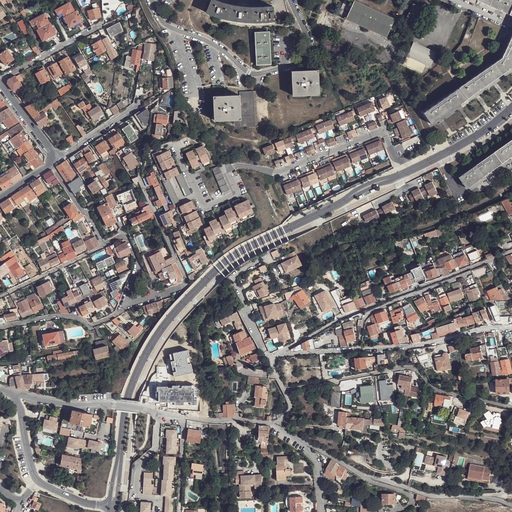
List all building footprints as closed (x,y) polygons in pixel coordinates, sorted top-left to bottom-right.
[(210,0),(209,0),(204,13),(213,16),(221,19),(228,21),(233,22),(242,23),(247,24),(260,24),(274,23),(273,19),(273,17),(272,8),(264,9),(253,9),(242,8),(231,6),(220,3),(210,0)] [(283,0),(271,0),(272,8),(273,17),(274,16),(275,19),(273,19),(274,23),(288,20),(283,0)] [(477,0),(496,8),(499,0),(477,0)] [(511,15),(511,0),(499,0),(496,8),(511,15)] [(346,20),(386,38),(394,19),(354,1),(351,8),(349,13),(346,20)] [(70,2),(55,10),(57,15),(62,12),(64,17),(75,11),(70,2)] [(424,9),(413,4),(403,25),(414,30),(424,9)] [(88,10),(91,20),(101,17),(99,12),(101,12),(99,7),(98,8),(98,7),(97,8),(88,10)] [(321,8),(313,25),(323,29),(330,13),(321,8)] [(338,15),(345,18),(345,19),(346,20),(349,13),(344,11),(340,9),(338,15)] [(82,20),(77,10),(75,11),(64,17),(67,21),(66,21),(69,27),(73,25),(73,24),(82,20)] [(45,13),(30,21),(32,26),(37,24),(38,27),(38,28),(39,29),(50,23),(45,13)] [(23,30),(27,28),(23,19),(18,21),(23,30)] [(55,33),(50,23),(39,29),(38,29),(40,33),(39,34),(43,41),(48,38),(47,37),(55,33)] [(123,30),(119,23),(107,29),(111,37),(116,34),(123,30)] [(271,66),(269,33),(263,34),(263,36),(259,36),(259,34),(255,34),(257,66),(271,66)] [(511,34),(501,58),(511,66),(511,34)] [(112,59),(118,56),(114,49),(107,37),(104,39),(103,40),(102,40),(107,49),(109,52),(108,52),(110,57),(112,59)] [(93,45),(98,54),(107,49),(102,40),(103,40),(102,39),(93,45)] [(86,47),(82,40),(77,42),(81,49),(86,47)] [(150,56),(153,43),(144,42),(144,46),(143,48),(145,48),(144,55),(150,56)] [(403,63),(423,72),(427,65),(431,67),(437,53),(413,42),(403,63)] [(36,44),(32,46),(37,55),(41,53),(38,48),(36,44)] [(14,59),(7,49),(0,54),(0,57),(6,65),(14,59)] [(138,51),(133,50),(132,57),(131,63),(138,65),(138,64),(141,51),(138,51)] [(88,63),(82,54),(75,58),(80,68),(88,63)] [(76,70),(68,56),(59,61),(67,75),(76,70)] [(24,57),(15,61),(18,66),(27,61),(24,57)] [(482,72),(492,81),(511,66),(501,58),(482,72)] [(48,67),(53,76),(59,72),(61,71),(56,63),(48,67)] [(88,63),(80,68),(81,69),(83,68),(85,72),(86,75),(87,75),(92,71),(88,63)] [(45,81),(50,79),(44,68),(39,71),(36,73),(41,83),(45,81)] [(462,85),(471,95),(492,81),(482,72),(462,85)] [(318,97),(318,92),(318,73),(307,73),(307,77),(302,77),(302,73),(292,73),(292,78),(294,78),(294,93),(292,93),(292,98),(318,97)] [(17,89),(22,85),(21,84),(16,77),(15,76),(8,79),(7,83),(10,87),(13,91),(17,89)] [(80,80),(79,78),(69,85),(70,87),(80,80)] [(70,87),(69,85),(59,91),(60,93),(61,96),(71,89),(70,87)] [(442,99),(451,110),(471,95),(462,85),(442,99)] [(20,92),(16,95),(18,98),(23,94),(27,92),(25,89),(20,92)] [(50,99),(52,102),(57,98),(61,96),(60,93),(50,99)] [(254,128),(254,93),(240,93),(240,96),(240,101),(240,116),(241,121),(234,121),(234,129),(254,128)] [(266,93),(254,93),(254,128),(268,128),(266,93)] [(33,99),(29,95),(26,97),(27,97),(26,98),(23,100),(25,104),(33,99)] [(240,96),(229,97),(229,101),(225,101),(225,97),(214,97),(214,101),(216,102),(216,117),(214,117),(214,121),(234,121),(241,121),(240,116),(239,116),(238,101),(240,101),(240,96)] [(52,102),(45,107),(46,109),(52,105),(55,109),(61,105),(57,98),(52,102)] [(386,99),(378,102),(382,111),(390,108),(386,99)] [(451,110),(442,99),(423,113),(430,124),(451,110)] [(81,109),(83,108),(86,113),(89,112),(93,109),(90,103),(86,106),(86,104),(83,101),(79,104),(81,109)] [(25,107),(34,118),(40,115),(40,114),(39,112),(38,110),(36,111),(34,106),(33,103),(25,107)] [(372,103),(356,109),(360,118),(375,112),(372,103)] [(121,112),(116,104),(111,108),(116,115),(121,112)] [(93,109),(89,112),(92,116),(94,120),(100,117),(100,118),(104,115),(98,106),(93,109)] [(14,115),(9,108),(0,112),(0,120),(1,122),(2,122),(14,115)] [(135,115),(139,121),(136,123),(141,131),(143,129),(142,128),(147,125),(149,112),(147,109),(140,113),(139,112),(135,115)] [(182,119),(179,111),(175,111),(174,122),(182,119)] [(44,112),(40,114),(40,115),(34,118),(40,126),(49,120),(44,112)] [(351,113),(336,119),(338,123),(339,127),(354,121),(353,117),(351,113)] [(387,123),(388,126),(401,121),(398,113),(389,117),(390,121),(387,123)] [(167,124),(168,115),(158,114),(158,115),(157,122),(157,123),(163,124),(167,124)] [(19,122),(14,115),(2,122),(3,123),(4,122),(8,128),(19,122)] [(330,121),(315,127),(316,128),(317,132),(319,136),(334,130),(332,125),(330,121)] [(393,131),(396,138),(399,136),(401,140),(410,137),(404,121),(395,125),(397,129),(393,131)] [(25,129),(20,123),(7,131),(9,134),(11,138),(13,137),(21,132),(25,129)] [(367,126),(369,132),(377,129),(375,123),(367,126)] [(76,126),(79,131),(83,137),(87,135),(83,129),(79,124),(76,126)] [(132,144),(140,139),(131,127),(124,131),(132,144)] [(298,144),(313,138),(312,135),(310,130),(295,136),(297,141),(298,144)] [(346,134),(349,140),(356,137),(354,131),(346,134)] [(21,132),(13,137),(19,147),(20,146),(28,141),(24,135),(21,132)] [(119,133),(109,139),(113,144),(114,143),(117,148),(124,144),(125,143),(119,133)] [(18,147),(19,147),(13,137),(11,138),(10,139),(17,148),(18,147)] [(289,138),(274,145),(276,149),(277,153),(292,147),(291,143),(289,138)] [(326,142),(328,148),(336,145),(333,139),(326,142)] [(379,139),(371,142),(376,154),(383,151),(379,139)] [(96,146),(101,154),(107,150),(110,148),(105,140),(96,146)] [(511,140),(497,151),(506,161),(511,157),(511,140)] [(33,148),(28,141),(20,146),(25,153),(33,148)] [(371,142),(364,145),(365,148),(368,154),(369,157),(376,154),(371,142)] [(126,147),(123,149),(127,155),(131,152),(130,150),(127,146),(126,147)] [(262,150),(265,157),(274,153),(273,150),(271,146),(262,150)] [(203,147),(195,150),(198,155),(198,156),(199,158),(202,165),(209,162),(203,147)] [(305,150),(307,157),(315,154),(313,147),(305,150)] [(362,147),(355,150),(360,162),(367,159),(365,155),(363,149),(362,147)] [(38,155),(33,148),(25,153),(30,160),(38,155)] [(355,150),(348,153),(349,157),(351,162),(352,165),(360,162),(355,150)] [(81,151),(76,154),(80,159),(84,156),(81,151)] [(92,154),(91,151),(85,154),(89,163),(96,160),(95,159),(98,158),(94,153),(92,154)] [(160,151),(152,154),(160,171),(161,174),(164,181),(169,179),(175,176),(179,175),(176,168),(170,170),(169,171),(168,168),(169,167),(175,165),(172,158),(169,151),(163,154),(162,154),(160,151)] [(193,151),(185,154),(192,169),(199,166),(196,159),(195,157),(193,151)] [(478,164),(487,175),(506,161),(497,151),(478,164)] [(132,152),(131,152),(127,155),(123,157),(128,165),(131,170),(140,165),(137,160),(132,152)] [(88,166),(83,158),(80,161),(79,159),(75,154),(70,158),(79,172),(88,166)] [(36,168),(44,163),(38,155),(30,160),(29,161),(26,163),(29,167),(30,166),(33,164),(36,168)] [(287,165),(294,162),(292,156),(284,159),(287,165)] [(346,156),(339,159),(343,170),(350,167),(349,163),(347,158),(346,156)] [(22,166),(20,163),(19,164),(16,161),(18,160),(17,158),(16,159),(14,160),(19,168),(22,166)] [(339,159),(331,162),(333,165),(335,171),(336,173),(343,170),(339,159)] [(66,161),(56,167),(68,184),(77,178),(69,166),(66,161)] [(109,179),(107,176),(110,174),(104,163),(99,166),(102,169),(99,171),(101,175),(98,177),(99,178),(105,188),(109,185),(106,181),(109,179)] [(330,164),(322,167),(327,178),(334,175),(333,171),(330,166),(330,164)] [(487,175),(478,164),(459,177),(467,189),(487,175)] [(88,166),(79,172),(81,176),(88,171),(90,170),(89,168),(91,167),(90,165),(88,166)] [(13,183),(22,177),(15,166),(6,172),(7,174),(13,183)] [(24,176),(28,174),(22,166),(19,168),(24,176)] [(91,167),(89,168),(90,170),(94,176),(92,177),(93,179),(94,179),(98,177),(91,167)] [(218,167),(212,170),(221,194),(228,191),(218,167)] [(322,167),(315,170),(316,173),(319,178),(319,181),(327,178),(322,167)] [(52,170),(43,175),(49,184),(53,181),(58,178),(52,170)] [(313,172),(305,175),(310,186),(317,183),(316,180),(314,174),(313,172)] [(0,185),(3,190),(13,183),(7,174),(0,178),(0,185)] [(179,175),(175,176),(185,197),(191,194),(182,174),(179,175)] [(143,179),(147,187),(153,184),(155,183),(154,180),(152,175),(151,175),(147,178),(143,179)] [(305,175),(298,178),(299,180),(301,185),(303,189),(310,186),(305,175)] [(83,182),(80,177),(77,178),(68,184),(71,190),(83,182)] [(102,190),(105,188),(99,178),(98,177),(94,179),(96,181),(101,189),(102,190)] [(39,178),(31,184),(37,192),(44,187),(45,186),(39,178)] [(164,181),(162,182),(174,209),(176,208),(180,206),(169,179),(164,181)] [(296,179),(289,182),(293,193),(300,190),(299,186),(297,181),(296,179)] [(88,186),(94,194),(101,189),(96,181),(88,186)] [(85,185),(83,182),(71,190),(73,193),(85,185)] [(289,182),(281,184),(286,196),(293,193),(289,182)] [(431,182),(424,186),(425,187),(428,193),(430,197),(437,194),(431,182)] [(31,184),(20,191),(25,200),(29,197),(37,192),(31,184)] [(152,197),(154,202),(161,198),(164,197),(159,185),(154,188),(157,194),(152,197)] [(38,195),(46,190),(44,187),(37,192),(38,195)] [(132,189),(122,193),(126,205),(136,201),(132,189)] [(418,189),(411,192),(412,194),(415,200),(416,202),(423,199),(422,196),(419,190),(418,189)] [(20,191),(12,196),(17,205),(20,203),(25,200),(20,191)] [(122,193),(117,195),(120,202),(122,201),(124,206),(126,205),(122,193)] [(117,205),(112,194),(110,195),(106,197),(108,203),(110,208),(116,205),(117,205)] [(12,196),(9,198),(15,207),(16,205),(17,205),(12,196)] [(9,198),(0,204),(6,214),(11,210),(15,208),(15,207),(9,198)] [(154,202),(157,208),(163,205),(161,198),(154,202)] [(508,199),(502,202),(509,217),(511,215),(511,207),(510,203),(508,199)] [(25,200),(20,203),(23,208),(24,207),(28,214),(33,211),(31,209),(29,210),(28,208),(27,208),(26,205),(25,203),(27,202),(25,200)] [(180,206),(176,208),(179,215),(187,212),(188,211),(194,208),(191,201),(180,206)] [(239,205),(246,220),(253,217),(250,210),(249,208),(246,201),(239,205)] [(391,202),(381,207),(382,208),(385,214),(395,209),(391,202)] [(98,207),(107,226),(117,222),(117,221),(115,218),(110,208),(108,203),(105,205),(98,207)] [(79,213),(74,205),(72,206),(70,208),(66,210),(71,218),(75,216),(79,213)] [(110,208),(115,218),(121,216),(116,205),(110,208)] [(154,214),(152,210),(149,205),(146,206),(143,208),(144,209),(142,211),(142,210),(135,213),(136,215),(137,216),(139,221),(151,216),(154,214)] [(235,213),(232,214),(237,224),(241,222),(246,220),(239,205),(233,208),(235,213)] [(223,212),(225,215),(230,227),(237,224),(232,214),(230,209),(223,212)] [(160,215),(167,230),(177,225),(175,221),(171,210),(160,215)] [(375,210),(363,216),(366,222),(373,219),(374,220),(379,217),(376,211),(375,210)] [(188,214),(180,218),(183,225),(198,218),(195,211),(189,214),(188,214)] [(85,216),(83,215),(81,213),(76,217),(73,219),(74,221),(75,223),(85,216)] [(220,224),(217,225),(222,235),(231,231),(230,227),(225,215),(218,218),(220,224)] [(67,222),(65,219),(64,218),(57,223),(57,224),(59,227),(62,225),(62,226),(67,222)] [(198,218),(183,225),(186,232),(195,228),(202,225),(198,218)] [(64,230),(70,226),(69,224),(74,221),(73,219),(72,219),(70,221),(67,222),(62,226),(63,229),(64,230)] [(210,227),(215,238),(222,235),(217,225),(215,219),(208,223),(210,227)] [(56,230),(49,235),(51,239),(64,230),(63,229),(62,226),(62,225),(59,227),(57,229),(56,230)] [(183,237),(188,235),(186,232),(183,225),(179,227),(183,237)] [(53,226),(46,231),(49,235),(56,230),(53,226)] [(205,236),(202,237),(206,246),(216,242),(215,238),(210,227),(203,230),(205,236)] [(89,251),(99,246),(93,233),(91,234),(93,238),(85,241),(89,251)] [(77,252),(86,248),(82,239),(73,244),(77,252)] [(186,251),(181,241),(177,244),(176,244),(180,254),(181,253),(186,251)] [(131,252),(127,242),(117,247),(121,257),(131,252)] [(73,259),(77,257),(71,244),(67,246),(73,259)] [(108,247),(107,248),(110,255),(117,253),(114,248),(115,248),(113,245),(111,246),(108,247)] [(465,245),(463,245),(465,251),(467,255),(468,254),(474,252),(471,246),(466,248),(466,247),(465,245)] [(68,261),(73,259),(67,246),(64,247),(65,251),(64,252),(64,253),(58,255),(62,262),(67,260),(68,261)] [(188,258),(195,270),(200,267),(199,266),(203,264),(203,265),(208,262),(201,250),(199,248),(195,251),(196,254),(188,258)] [(195,253),(193,249),(187,252),(186,252),(185,253),(187,257),(195,253)] [(355,249),(353,250),(352,251),(357,262),(360,261),(357,253),(355,249)] [(468,254),(472,262),(481,258),(477,250),(475,251),(474,252),(468,254)] [(0,253),(0,254),(2,258),(5,262),(15,255),(14,253),(12,251),(3,257),(1,253),(0,253)] [(155,254),(150,256),(157,271),(158,271),(162,269),(164,268),(164,269),(166,268),(168,267),(165,262),(161,251),(155,254)] [(51,266),(60,262),(56,253),(46,258),(47,258),(51,266)] [(295,253),(286,257),(288,261),(281,264),(285,272),(289,270),(290,272),(302,267),(295,253)] [(15,255),(5,262),(8,267),(14,276),(16,275),(19,279),(26,275),(22,268),(21,269),(16,261),(18,260),(15,255)] [(438,260),(440,265),(445,263),(453,260),(451,255),(438,260)] [(468,263),(464,255),(456,259),(460,266),(468,263)] [(107,266),(115,263),(112,256),(104,260),(107,266)] [(157,271),(150,256),(148,257),(155,274),(158,273),(157,271)] [(42,270),(51,266),(47,258),(44,259),(39,262),(38,262),(42,270)] [(173,258),(165,262),(168,267),(172,265),(172,264),(176,263),(173,258)] [(99,270),(107,266),(104,260),(96,263),(99,270)] [(445,263),(448,271),(455,268),(456,267),(453,260),(445,263)] [(127,268),(124,261),(116,265),(119,272),(127,268)] [(0,272),(0,273),(6,269),(8,267),(5,262),(1,265),(0,265),(0,272)] [(34,274),(40,270),(36,263),(29,267),(34,274)] [(176,263),(172,265),(177,276),(177,281),(173,284),(174,286),(177,285),(179,283),(180,282),(182,276),(176,263)] [(420,263),(410,267),(412,272),(416,281),(416,282),(426,278),(423,270),(420,263)] [(442,274),(443,276),(448,274),(449,274),(448,271),(445,263),(440,265),(441,268),(439,269),(440,270),(442,274)] [(281,264),(277,266),(282,276),(290,272),(289,270),(285,272),(281,264)] [(168,267),(166,268),(168,272),(169,274),(170,276),(173,284),(177,281),(177,276),(172,265),(168,267)] [(12,278),(14,276),(8,267),(6,269),(8,272),(12,278)] [(430,279),(439,276),(437,271),(436,268),(427,272),(430,279)] [(412,272),(407,274),(409,278),(411,283),(416,281),(412,272)] [(411,283),(409,278),(408,278),(407,275),(395,280),(399,290),(401,292),(408,290),(408,287),(409,287),(409,285),(412,284),(411,283)] [(261,277),(254,280),(256,285),(253,286),(255,291),(257,290),(261,297),(268,294),(268,292),(265,285),(261,277)] [(103,282),(101,278),(97,280),(93,282),(95,288),(96,290),(98,290),(105,286),(103,282)] [(391,293),(399,290),(395,280),(392,281),(387,283),(391,293)] [(42,296),(52,291),(52,290),(48,282),(47,282),(38,287),(39,290),(42,295),(42,296)] [(452,284),(454,291),(462,289),(463,289),(463,288),(460,282),(452,284)] [(83,301),(95,295),(92,290),(92,289),(90,290),(88,287),(90,286),(89,283),(86,284),(85,283),(79,286),(80,287),(77,289),(78,291),(78,292),(80,291),(82,294),(80,295),(81,298),(83,301)] [(470,302),(479,300),(478,295),(480,295),(477,288),(478,288),(478,285),(477,284),(474,285),(473,283),(470,284),(472,289),(470,290),(469,287),(465,288),(466,293),(467,293),(470,302)] [(506,300),(508,300),(504,293),(506,292),(504,289),(501,285),(496,287),(502,300),(506,300)] [(443,286),(436,289),(438,295),(445,292),(443,286)] [(488,291),(492,300),(502,300),(496,287),(488,291)] [(292,296),(301,290),(301,289),(300,289),(293,291),(285,294),(287,300),(289,299),(292,296)] [(454,291),(447,294),(450,302),(464,298),(462,289),(454,291)] [(308,301),(301,290),(292,296),(295,299),(300,307),(304,304),(308,302),(308,301)] [(365,297),(372,294),(370,290),(361,293),(363,298),(365,297)] [(72,294),(76,301),(79,299),(81,298),(80,295),(78,292),(78,291),(74,293),(72,294)] [(326,291),(315,296),(319,305),(321,304),(325,312),(331,309),(331,307),(333,306),(326,291)] [(429,305),(433,304),(432,301),(428,292),(424,293),(429,305)] [(76,301),(72,294),(68,296),(67,296),(67,298),(66,298),(70,305),(77,302),(76,301)] [(372,294),(365,297),(367,301),(368,305),(376,301),(372,294)] [(441,299),(440,299),(446,313),(452,310),(446,297),(445,294),(440,296),(441,299)] [(66,307),(70,305),(66,298),(66,297),(65,295),(62,297),(61,297),(62,300),(66,307)] [(94,301),(99,309),(102,307),(102,309),(104,310),(106,309),(106,307),(104,306),(108,304),(104,297),(103,296),(103,297),(94,301)] [(39,310),(43,308),(39,299),(38,297),(29,301),(32,307),(33,309),(34,312),(39,310)] [(424,308),(429,305),(423,297),(419,299),(419,300),(424,308)] [(25,299),(18,303),(19,306),(21,310),(22,313),(23,312),(30,309),(29,308),(32,307),(29,301),(28,299),(28,298),(25,299)] [(357,309),(365,305),(362,298),(354,301),(357,309)] [(418,300),(415,302),(420,310),(424,308),(419,300),(419,299),(418,300)] [(85,304),(89,312),(96,309),(92,301),(85,304)] [(146,305),(149,315),(159,311),(158,308),(163,307),(161,301),(146,305)] [(356,309),(353,302),(344,306),(343,306),(344,308),(346,314),(356,309)] [(440,310),(437,303),(433,304),(429,305),(430,309),(431,309),(432,313),(440,310)] [(79,307),(83,315),(89,312),(85,304),(79,307)] [(265,307),(266,313),(269,319),(278,317),(278,318),(284,316),(280,304),(275,306),(274,304),(273,304),(269,306),(265,307)] [(407,316),(414,312),(409,304),(403,307),(407,316)] [(391,306),(388,307),(390,312),(390,313),(392,318),(393,323),(400,321),(399,320),(403,318),(401,312),(403,311),(402,308),(394,310),(392,305),(391,306)] [(79,316),(84,317),(83,315),(79,307),(76,308),(79,316)] [(496,307),(488,309),(492,317),(495,324),(511,323),(511,319),(511,316),(500,317),(496,307)] [(485,309),(473,314),(476,323),(484,320),(489,318),(485,309)] [(375,314),(378,324),(388,320),(385,311),(375,314)] [(222,318),(220,319),(223,325),(234,320),(235,323),(234,324),(237,330),(239,330),(243,328),(240,321),(241,321),(237,312),(234,313),(222,318)] [(417,316),(414,312),(407,316),(409,320),(417,316)] [(269,319),(266,313),(263,314),(265,322),(278,318),(278,317),(269,319)] [(369,316),(373,325),(367,327),(372,340),(381,337),(373,313),(369,316)] [(459,317),(456,318),(458,322),(459,324),(460,327),(475,323),(472,315),(461,318),(461,317),(459,317)] [(352,320),(343,323),(345,331),(353,328),(355,328),(352,320)] [(411,321),(407,324),(411,335),(418,333),(411,321)] [(126,329),(128,331),(134,325),(132,323),(126,329)] [(278,327),(270,329),(273,339),(278,338),(279,343),(283,342),(286,341),(289,340),(287,332),(288,332),(286,323),(278,326),(278,327)] [(134,338),(140,331),(138,329),(134,325),(128,331),(134,338)] [(404,339),(405,338),(401,325),(395,327),(398,338),(398,337),(398,335),(400,335),(401,336),(403,336),(404,339)] [(438,337),(451,333),(450,331),(449,326),(449,325),(436,328),(437,332),(438,337)] [(347,340),(347,341),(356,338),(353,328),(345,331),(347,339),(347,340)] [(236,343),(247,338),(243,330),(233,335),(236,343)] [(60,343),(58,331),(47,333),(46,331),(43,332),(42,333),(41,334),(42,335),(43,340),(41,340),(42,345),(43,346),(44,346),(47,346),(47,345),(60,343)] [(345,331),(338,332),(341,347),(348,347),(348,342),(347,341),(347,340),(347,339),(345,331)] [(394,344),(399,343),(399,340),(398,338),(397,338),(395,331),(390,333),(392,338),(394,344)] [(111,339),(113,341),(120,334),(118,332),(111,339)] [(411,335),(413,343),(418,342),(418,343),(421,342),(418,333),(411,335)] [(120,334),(113,341),(117,346),(119,348),(122,346),(127,341),(126,341),(120,334)] [(236,343),(240,354),(255,348),(250,337),(247,338),(236,343)] [(304,350),(310,349),(314,349),(312,338),(308,340),(303,343),(291,349),(291,350),(304,350)] [(95,342),(97,348),(107,346),(106,339),(95,342)] [(9,343),(9,341),(4,342),(4,340),(0,340),(0,350),(10,349),(10,351),(14,350),(13,342),(9,343)] [(97,359),(110,356),(108,346),(94,349),(97,359)] [(498,356),(507,354),(505,346),(497,348),(497,350),(498,356)] [(473,361),(483,358),(482,353),(481,347),(480,347),(476,347),(471,349),(472,353),(467,354),(466,356),(467,361),(468,362),(473,361)] [(74,351),(66,353),(58,354),(58,358),(58,359),(65,358),(70,357),(75,356),(74,351)] [(188,351),(170,355),(174,377),(193,373),(191,364),(188,365),(187,358),(189,358),(188,351)] [(452,368),(449,355),(448,355),(447,354),(446,353),(444,354),(443,355),(443,357),(435,358),(437,371),(452,368)] [(232,354),(223,357),(226,366),(230,364),(230,365),(235,364),(232,354)] [(252,365),(260,362),(258,355),(249,358),(252,365)] [(366,368),(365,357),(355,358),(356,369),(366,368)] [(493,377),(501,376),(498,360),(497,360),(496,357),(490,358),(491,362),(490,362),(493,377)] [(511,372),(509,358),(500,360),(503,375),(511,373),(511,372)] [(19,389),(25,389),(22,376),(22,370),(21,361),(18,361),(19,365),(13,367),(14,377),(16,377),(19,389)] [(24,376),(33,375),(32,367),(29,367),(29,372),(24,372),(24,376)] [(44,373),(33,375),(32,382),(33,381),(37,382),(39,382),(44,382),(45,382),(44,373)] [(411,377),(399,374),(397,384),(401,385),(401,388),(405,389),(404,394),(419,397),(420,388),(410,387),(411,377)] [(22,376),(25,389),(28,389),(30,389),(32,385),(33,384),(33,381),(32,382),(33,375),(24,376),(22,376)] [(19,389),(16,377),(14,377),(10,379),(10,387),(13,388),(19,389)] [(497,380),(497,393),(509,393),(509,384),(511,384),(511,377),(509,378),(509,380),(497,380)] [(159,391),(159,401),(174,401),(175,404),(184,404),(197,404),(197,398),(195,398),(195,389),(192,389),(192,386),(182,385),(182,387),(179,387),(179,385),(172,385),(172,387),(168,387),(168,386),(157,386),(157,391),(159,391)] [(266,386),(256,385),(254,397),(256,397),(255,406),(263,407),(264,404),(266,404),(267,393),(265,393),(266,386)] [(375,401),(373,385),(361,387),(362,397),(360,397),(361,403),(375,401)] [(331,406),(339,407),(340,393),(332,392),(331,406)] [(451,398),(436,395),(436,397),(435,403),(434,403),(438,404),(444,406),(443,406),(449,407),(451,398)] [(89,426),(92,414),(73,410),(70,422),(89,426)] [(465,426),(469,412),(459,410),(455,423),(465,426)] [(491,428),(500,430),(501,427),(504,424),(501,419),(500,418),(501,414),(496,413),(496,414),(496,415),(493,417),(492,416),(490,413),(485,416),(487,420),(485,421),(484,420),(480,423),(485,429),(489,426),(491,427),(491,428)] [(43,427),(57,430),(58,422),(57,422),(58,418),(47,416),(46,419),(45,419),(43,427)] [(346,427),(347,418),(346,418),(339,417),(338,425),(339,425),(346,427)] [(347,418),(346,427),(346,428),(362,429),(362,428),(363,423),(363,420),(350,419),(347,418)] [(258,429),(258,439),(254,439),(253,443),(268,444),(268,433),(269,427),(269,426),(253,423),(252,428),(258,429)] [(406,428),(405,432),(426,437),(427,433),(406,428)] [(165,439),(167,439),(177,439),(177,431),(173,431),(173,432),(171,432),(171,431),(166,430),(165,439)] [(201,436),(187,434),(186,441),(200,443),(201,436)] [(67,446),(77,448),(77,447),(82,448),(84,440),(69,437),(67,446)] [(177,439),(167,439),(166,446),(176,447),(177,439)] [(84,440),(82,448),(88,449),(88,447),(100,450),(102,443),(89,440),(89,441),(84,440)] [(166,446),(166,454),(176,454),(176,447),(166,446)] [(62,455),(60,466),(82,470),(81,459),(62,455)] [(437,458),(430,457),(429,464),(439,466),(438,471),(438,473),(445,475),(447,466),(445,465),(445,463),(447,457),(437,455),(437,458)] [(430,457),(427,456),(425,463),(427,463),(425,468),(438,471),(439,466),(429,464),(430,457)] [(163,457),(163,465),(164,465),(174,465),(175,465),(176,457),(163,457)] [(285,477),(290,477),(289,470),(286,471),(286,468),(284,468),(284,464),(289,464),(289,458),(275,458),(276,466),(275,466),(275,479),(285,478),(285,477)] [(331,473),(336,475),(336,474),(341,465),(332,459),(327,469),(327,470),(331,473)] [(164,465),(164,472),(174,473),(174,465),(164,465)] [(336,474),(341,477),(343,473),(346,469),(341,465),(336,474)] [(471,467),(468,480),(489,484),(492,469),(471,465),(471,467)] [(193,469),(191,468),(190,477),(202,479),(202,475),(193,474),(193,469)] [(244,471),(236,471),(236,477),(241,477),(241,483),(241,491),(240,491),(240,498),(251,497),(251,490),(249,490),(249,484),(251,484),(255,484),(255,485),(255,488),(262,488),(262,474),(244,475),(244,471)] [(164,472),(163,480),(172,480),(173,481),(174,473),(164,472)] [(143,495),(153,495),(154,485),(151,485),(152,480),(153,480),(153,473),(146,473),(145,487),(143,487),(143,495)] [(163,480),(162,480),(162,488),(171,488),(172,480),(163,480)] [(162,488),(161,495),(166,496),(171,496),(171,488),(162,488)] [(383,494),(383,503),(395,503),(395,494),(383,494)] [(417,506),(421,507),(422,502),(425,503),(426,497),(418,494),(416,499),(419,500),(417,506)] [(165,509),(173,510),(174,496),(171,496),(166,496),(165,496),(167,496),(167,498),(165,498),(165,509)] [(303,496),(290,497),(291,511),(303,511),(303,496)] [(37,502),(35,501),(33,506),(32,508),(38,511),(42,504),(37,502)] [(151,503),(141,502),(140,510),(151,511),(151,503)] [(370,511),(371,503),(361,503),(361,509),(360,511),(370,511)]
